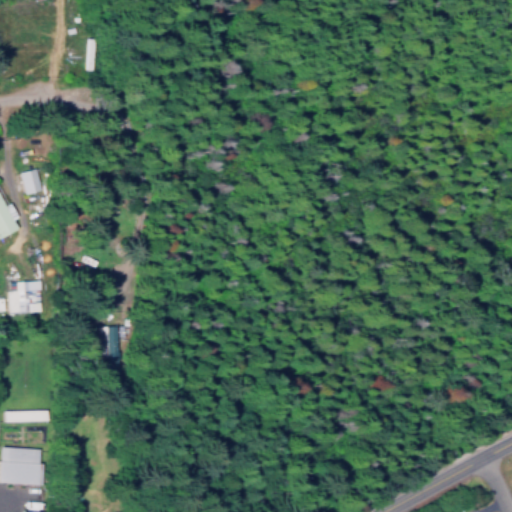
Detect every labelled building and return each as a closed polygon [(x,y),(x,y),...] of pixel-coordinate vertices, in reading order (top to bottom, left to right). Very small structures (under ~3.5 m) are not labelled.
[(39,189),(33,166),(14,171),(20,194),(39,189)] [(0,196),(3,202),(9,198),(17,212),(11,215),(16,224),(0,233),(0,196)] [(3,312),(36,311),(35,279),(2,280),(3,312)] [(1,405),(44,405),(45,415),(2,416),(1,405)] [(0,477),(0,441),(36,444),(35,459),(39,459),(38,480),(0,477)]
